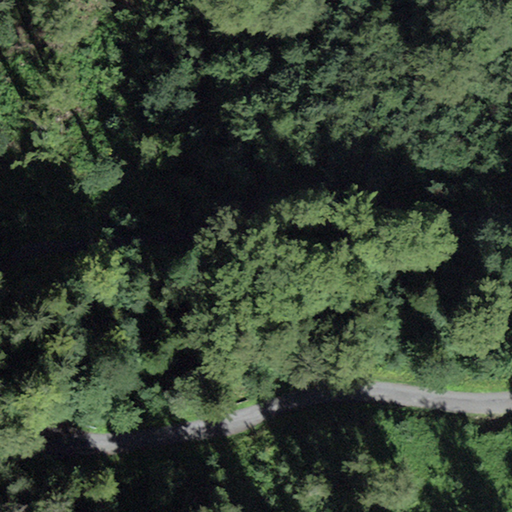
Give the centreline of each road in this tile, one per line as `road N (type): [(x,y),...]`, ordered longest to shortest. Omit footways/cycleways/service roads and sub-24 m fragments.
road 1 (track): [(511,206),(431,217),(340,184),(303,181),(203,229),(119,244),(36,241),(0,260)]
road 2 (unclassified): [(0,454),(221,423),(338,386),(511,400)]
